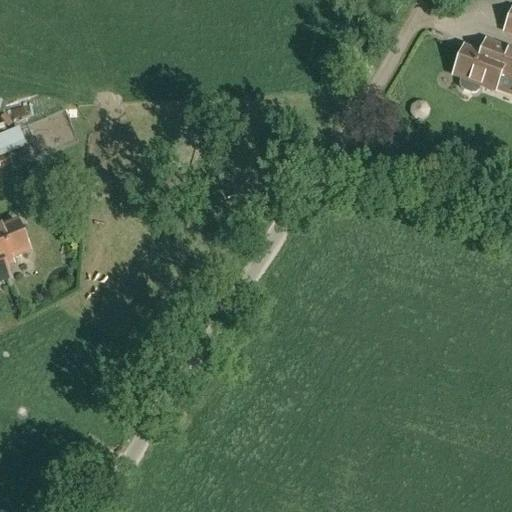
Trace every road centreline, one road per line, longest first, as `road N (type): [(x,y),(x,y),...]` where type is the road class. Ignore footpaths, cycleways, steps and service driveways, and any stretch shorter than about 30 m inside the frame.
road 1 (unclassified): [(89,511),(288,215),(326,186)]
road 2 (unclassified): [(326,186),(330,154),(421,0)]
road 3 (unclassified): [(511,227),(357,186),(326,186)]
